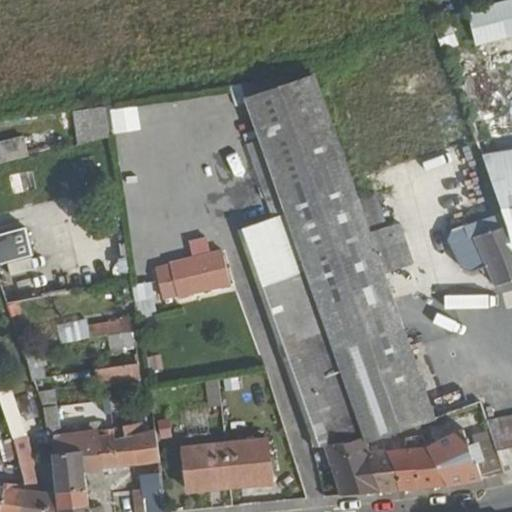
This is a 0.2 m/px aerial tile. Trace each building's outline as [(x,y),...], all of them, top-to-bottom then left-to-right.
[(511,0),(466,12),(475,44),(511,35),(511,0)] [(432,27),(440,47),(455,42),(448,22),(432,27)] [(247,259),(275,341),(282,361),(313,446),(321,445),(363,437),(422,425),(434,423),(431,415),(381,270),(410,259),(397,221),(383,225),(367,230),(356,199),(312,69),(242,81),(261,136),(246,141),(271,213),(268,214),(236,226),(247,259)] [(461,107),(478,150),(510,139),(494,95),(461,107)] [(104,102),(73,107),(78,141),(108,133),(104,102)] [(134,105),(108,109),(111,133),(138,129),(134,105)] [(511,146),(478,151),(500,208),(511,240),(511,146)] [(356,199),(367,230),(383,225),(372,194),(356,199)] [(231,212),(236,226),(268,214),(263,200),(231,212)] [(443,237),(448,251),(449,253),(454,264),(465,270),(484,264),(491,283),(511,275),(511,240),(500,208),(450,225),(443,237)] [(0,227),(0,261),(37,250),(28,220),(0,227)] [(221,246),(168,260),(172,276),(225,264),(221,246)] [(225,264),(172,276),(176,293),(228,280),(225,264)] [(505,309),(511,307),(511,279),(499,283),(505,309)] [(150,282),(132,284),(135,317),(153,315),(150,282)] [(106,336),(109,353),(135,348),(131,324),(129,318),(116,321),(118,334),(106,336)] [(84,326),(87,340),(106,336),(118,334),(116,321),(84,326)] [(20,350),(29,376),(46,373),(39,347),(20,350)] [(92,366),(95,381),(139,375),(137,360),(92,366)] [(29,376),(34,390),(50,388),(46,373),(29,376)] [(102,387),(104,400),(106,400),(132,397),(142,396),(141,388),(136,389),(135,382),(102,387)] [(480,401),(494,452),(511,448),(511,387),(452,403),(455,410),(480,401)] [(34,390),(40,409),(55,407),(50,388),(34,390)] [(106,400),(108,408),(133,404),(132,397),(106,400)] [(93,407),(93,412),(100,411),(101,418),(109,417),(108,408),(106,400),(104,400),(88,403),(82,404),(55,407),(55,412),(93,407)] [(462,428),(472,457),(494,452),(480,401),(455,410),(462,428)] [(40,409),(46,426),(49,444),(52,444),(52,454),(78,450),(82,469),(100,467),(93,429),(91,420),(58,425),(55,412),(55,407),(40,409)] [(111,425),(118,465),(158,459),(153,428),(142,430),(140,420),(111,425)] [(423,426),(445,485),(480,480),(472,457),(462,428),(437,434),(434,423),(422,425),(423,426)] [(93,429),(100,467),(118,465),(111,425),(93,429)] [(363,437),(366,445),(383,439),(401,434),(423,426),(422,425),(363,437)] [(401,434),(418,488),(445,485),(423,426),(401,434)] [(24,484),(21,511),(54,511),(53,493),(36,491),(30,466),(33,465),(28,446),(43,442),(40,432),(13,438),(18,459),(24,484)] [(383,439),(399,490),(418,488),(401,434),(383,439)] [(0,438),(0,465),(18,459),(13,438),(12,436),(0,438)] [(363,437),(321,445),(322,447),(346,446),(366,445),(363,437)] [(223,442),(227,485),(269,482),(265,438),(223,442)] [(366,445),(381,492),(399,490),(383,439),(366,445)] [(182,446),(186,489),(227,485),(223,442),(182,446)] [(346,446),(361,494),(381,492),(366,445),(346,446)] [(322,447),(338,497),(361,494),(346,446),(322,447)] [(52,454),(56,489),(84,484),(82,469),(78,450),(52,454)] [(133,488),(135,511),(156,511),(156,510),(166,508),(160,472),(143,475),(144,487),(133,488)] [(2,486),(0,498),(0,511),(21,511),(24,484),(3,481),(2,486)] [(56,489),(59,506),(88,502),(84,484),(56,489)] [(59,506),(59,511),(103,511),(101,504),(89,506),(88,502),(59,506)]
